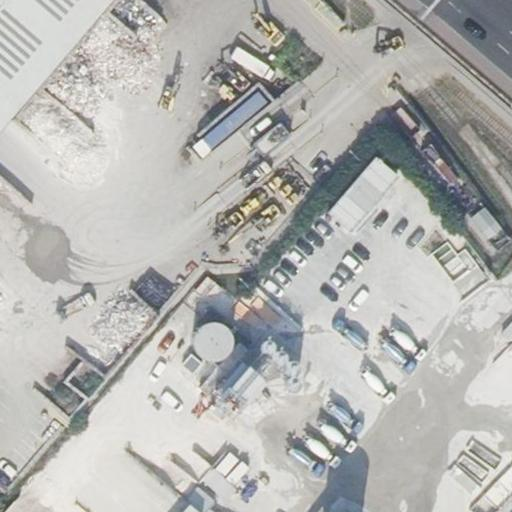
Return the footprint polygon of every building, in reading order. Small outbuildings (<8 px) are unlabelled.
[(0,0),(0,119),(102,0),(0,0)] [(112,40),(89,20),(71,42),(93,62),(112,40)] [(39,126),(76,82),(53,63),(16,107),(39,126)] [(290,85),(272,107),(289,120),(307,98),(290,85)] [(129,285),(147,308),(168,292),(150,269),(129,285)] [(160,328),(200,359),(200,358),(210,366),(238,332),(188,293),(160,328)] [(52,378),(45,391),(66,402),(72,388),(52,378)] [(222,445),(169,511),(207,511),(246,464),(222,445)]
